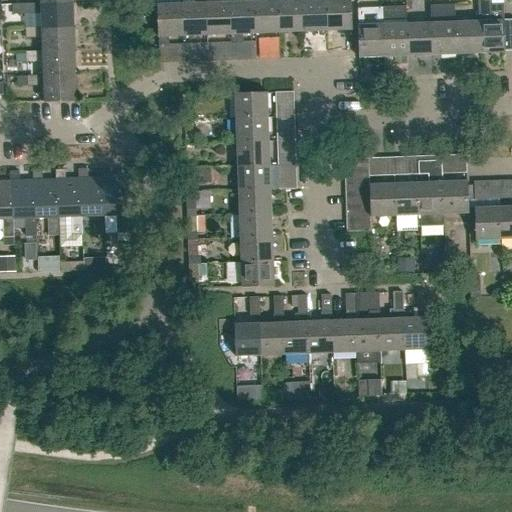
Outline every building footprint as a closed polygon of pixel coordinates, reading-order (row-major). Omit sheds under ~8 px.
[(254,1),(255,34),(279,33),(278,0),(254,1)] [(279,33),(303,32),(301,0),(288,0),(278,0),(279,33)] [(301,0),(303,32),(327,31),(325,0),(301,0)] [(325,0),(327,31),(352,30),(350,0),(325,0)] [(483,0),(478,0),(478,21),(480,54),(505,53),(505,50),(511,49),(511,19),(503,20),(503,5),(488,5),(487,0),(483,0)] [(231,35),(255,34),(254,1),(230,2),(231,35)] [(207,36),(231,35),(230,2),(206,3),(207,36)] [(41,14),(41,27),(41,29),(74,28),(73,4),(40,5),(40,3),(12,4),(13,15),(41,14)] [(183,37),(207,36),(206,3),(182,4),(183,37)] [(168,37),(183,37),(182,4),(157,5),(158,37),(159,63),(169,63),(168,46),(168,37)] [(456,55),(454,22),(454,5),(430,6),(430,23),(432,56),(456,55)] [(382,11),(382,25),(384,58),(408,57),(406,24),(406,7),(382,8),(382,11)] [(359,57),(359,59),(384,58),(382,25),(382,11),(357,12),(359,57)] [(456,55),(480,54),(478,21),(454,22),(456,55)] [(408,57),(432,56),(430,23),(406,24),(408,57)] [(74,52),(74,28),(41,29),(41,27),(25,28),(25,38),(42,37),(42,51),(42,53),(74,52)] [(207,61),(217,61),(216,43),(207,44),(207,61)] [(183,62),(193,62),(192,44),(183,44),(183,62)] [(43,76),(43,77),(75,76),(74,52),(42,53),(42,51),(26,52),(26,62),(42,62),(43,76)] [(75,76),(43,77),(43,76),(27,76),(27,86),(43,86),(44,102),(76,101),(75,76)] [(235,119),(268,118),(267,93),(234,94),(235,119)] [(277,118),(294,117),(294,108),(276,109),(277,118)] [(236,143),(269,142),(268,118),(235,119),(236,143)] [(277,142),(295,141),(295,132),(277,132),(277,142)] [(237,167),(270,166),(269,142),(236,143),(237,167)] [(456,173),(457,173),(466,173),(465,155),(456,155),(456,173)] [(278,166),(296,165),(296,156),(278,157),(278,166)] [(409,175),(418,174),(417,156),(408,157),(409,175)] [(442,182),(441,156),(432,156),(432,171),(428,176),(427,176),(427,182),(418,183),(419,216),(420,215),(420,227),(443,226),(443,215),(443,214),(442,182)] [(385,176),(394,175),(393,157),(384,158),(385,176)] [(344,171),(368,170),(368,158),(344,159),(344,171)] [(238,191),(271,190),(270,166),(237,167),(238,191)] [(103,216),(104,216),(116,215),(117,233),(128,233),(127,215),(125,177),(110,178),(110,168),(100,169),(101,178),(102,178),(103,216)] [(102,178),(101,178),(87,178),(87,169),(78,170),(78,179),(79,179),(80,217),(81,217),(93,216),(94,234),(105,234),(104,216),(103,216),(102,178)] [(79,179),(78,179),(65,179),(64,170),(55,170),(55,180),(56,179),(58,218),(59,235),(59,247),(82,247),(82,234),(81,217),(80,217),(79,179)] [(345,183),(369,182),(368,170),(344,171),(345,183)] [(56,179),(55,180),(41,180),(41,171),(32,171),(32,180),(34,180),(35,218),(47,218),(48,236),(59,235),(58,218),(56,179)] [(34,180),(32,180),(19,181),(19,172),(9,172),(9,181),(11,181),(12,219),(13,219),(24,219),(25,236),(36,236),(35,218),(34,180)] [(279,190),(285,190),(297,189),(297,180),(279,180),(279,190)] [(11,181),(9,181),(0,181),(0,219),(2,219),(3,237),(13,237),(13,219),(12,219),(11,181)] [(443,214),(443,215),(467,214),(466,181),(442,182),(443,214)] [(489,199),(499,199),(498,181),(489,181),(489,199)] [(369,194),(369,184),(369,182),(345,183),(345,195),(369,194)] [(370,217),(395,216),(394,183),(369,184),(369,194),(370,206),(370,217)] [(395,216),(419,216),(418,183),(394,183),(395,216)] [(238,215),(272,214),(271,190),(238,191),(238,215)] [(187,210),(196,210),(196,192),(186,192),(187,210)] [(345,207),(370,206),(369,194),(345,195),(345,207)] [(370,218),(370,217),(370,206),(345,207),(346,219),(370,218)] [(500,240),(511,239),(511,206),(499,207),(500,240)] [(475,240),(500,240),(499,207),(474,207),(475,240)] [(239,239),(272,238),(272,214),(238,215),(239,239)] [(188,234),(197,234),(196,216),(187,216),(188,234)] [(370,218),(346,219),(346,231),(370,230),(370,218)] [(240,263),(273,262),(272,238),(239,239),(240,263)] [(188,258),(198,258),(197,240),(188,240),(188,258)] [(35,243),(24,244),(25,260),(35,260),(35,243)] [(273,262),(240,263),(241,288),(274,287),(273,262)] [(198,264),(189,264),(189,282),(199,282),(198,264)] [(403,318),(404,351),(429,350),(428,318),(427,318),(426,292),(417,292),(418,318),(403,318)] [(403,318),(402,293),(393,293),(393,310),(390,310),(390,319),(379,319),(380,352),(404,351),(403,318)] [(332,354),(356,353),(355,320),(354,294),(345,295),(346,320),(331,321),(332,354)] [(380,352),(379,319),(378,294),(369,294),(370,320),(355,320),(356,353),(380,352)] [(307,322),(308,355),(332,354),(331,321),(330,295),(321,296),(322,321),(307,322)] [(284,355),(308,355),(307,322),(306,296),(297,296),(298,322),(283,323),(284,355)] [(259,323),(260,356),(284,355),(283,323),(282,297),(273,297),(274,323),(259,323)] [(259,323),(258,298),(249,298),(250,324),(234,324),(235,357),(260,356),(259,323)] [(369,397),(369,396),(368,380),(358,381),(359,396),(359,397),(369,397)] [(317,398),(330,398),(330,390),(316,391),(317,398)]
